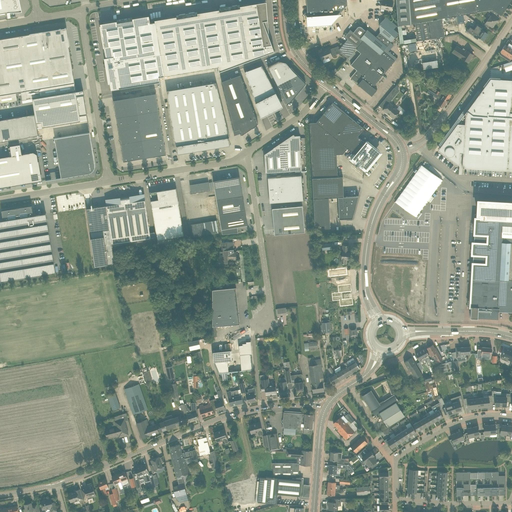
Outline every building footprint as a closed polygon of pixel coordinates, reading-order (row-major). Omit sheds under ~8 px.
[(0,0),(0,13),(8,12),(14,11),(19,10),(18,2),(19,2),(18,0),(17,0),(0,0)] [(306,0),(308,17),(318,17),(318,24),(329,23),(328,16),(338,15),(347,4),(346,0),(306,0)] [(381,8),(386,9),(392,10),(393,2),(382,0),(381,8)] [(411,24),(408,0),(396,0),(398,25),(411,24)] [(486,10),(487,10),(492,9),(498,13),(501,15),(511,0),(409,0),(411,22),(411,23),(441,18),(456,15),(462,14),(486,10)] [(269,37),(267,14),(266,1),(240,6),(240,8),(219,11),(219,9),(197,13),(198,15),(177,18),(176,16),(155,20),(155,22),(164,76),(218,67),(219,72),(274,51),(269,37)] [(492,9),(487,10),(491,14),(484,24),(489,28),(490,26),(492,28),(499,18),(496,16),(498,13),(492,9)] [(164,76),(155,22),(150,23),(149,15),(132,18),(133,20),(117,23),(117,21),(100,23),(106,57),(104,58),(106,69),(108,69),(111,89),(160,81),(159,77),(164,76)] [(357,28),(353,32),(363,40),(380,55),(383,51),(387,46),(391,41),(391,42),(398,33),(394,29),(396,26),(386,17),(383,20),(379,24),(380,32),(375,37),(367,30),(366,31),(361,27),(360,27),(359,27),(358,27),(357,27),(357,28)] [(414,23),(418,41),(445,36),(441,18),(414,23)] [(466,31),(469,33),(473,36),(474,34),(483,40),(487,34),(482,30),(483,28),(477,23),(473,28),(469,25),(466,31)] [(29,34),(21,36),(29,90),(74,83),(75,83),(69,48),(66,28),(64,28),(61,29),(59,29),(29,34)] [(348,58),(356,49),(355,49),(363,40),(353,32),(350,30),(344,37),(347,39),(339,49),(348,58)] [(0,94),(29,90),(21,36),(0,39),(0,94)] [(356,83),(361,77),(373,63),(380,55),(363,40),(355,49),(356,49),(361,53),(350,65),(357,70),(350,78),(356,83)] [(461,58),(468,62),(473,55),(463,48),(462,49),(456,45),(452,52),(461,58)] [(500,52),(511,59),(511,57),(511,49),(505,45),(500,52)] [(332,56),(336,54),(333,48),(329,50),(329,48),(318,53),(322,61),(332,56)] [(373,63),(361,77),(363,79),(358,84),(372,96),(377,90),(373,87),(394,61),(383,51),(380,55),(373,63)] [(268,66),(287,104),(290,103),(306,84),(292,70),(286,63),(279,61),(268,66)] [(283,106),(262,65),(244,72),(261,117),(283,106)] [(258,124),(240,75),(221,82),(233,132),(237,130),(241,135),(242,134),(242,135),(257,125),(257,124),(258,124)] [(441,145),(438,150),(459,165),(460,152),(463,153),(462,168),(511,170),(511,79),(490,79),(482,90),(441,145)] [(231,145),(216,82),(166,90),(176,146),(177,153),(231,145)] [(425,86),(429,89),(447,101),(451,95),(446,91),(444,95),(429,85),(430,83),(428,82),(427,83),(426,85),(425,86)] [(158,97),(159,97),(158,88),(147,89),(147,93),(157,93),(158,97)] [(386,97),(390,101),(399,92),(394,88),(386,97)] [(447,101),(429,89),(427,93),(429,94),(431,94),(440,100),(438,104),(443,107),(447,101)] [(75,91),(32,99),(35,114),(36,123),(41,122),(42,127),(80,121),(79,116),(87,115),(85,103),(83,103),(83,99),(84,99),(83,95),(76,96),(75,91)] [(113,100),(123,161),(166,154),(156,93),(113,100)] [(338,197),(344,197),(343,176),(338,177),(336,154),(342,154),(347,148),(355,154),(351,159),(357,164),(355,166),(357,167),(359,166),(360,167),(365,171),(380,153),(366,141),(365,142),(357,136),(364,128),(333,102),(316,122),(309,122),(315,225),(325,225),(325,228),(330,228),(329,198),(338,197)] [(382,110),(393,119),(400,111),(389,102),(382,110)] [(38,135),(34,114),(3,119),(0,119),(0,141),(6,140),(38,135)] [(61,178),(88,173),(90,173),(91,172),(92,172),(93,171),(94,169),(94,168),(95,167),(95,166),(95,164),(89,132),(55,138),(61,178)] [(301,170),(300,135),(295,136),(294,134),(269,150),(269,151),(264,154),(265,173),(301,170)] [(10,156),(0,157),(0,187),(42,181),(39,161),(38,161),(37,154),(34,152),(21,154),(19,144),(9,146),(10,156)] [(421,165),(395,202),(416,217),(427,201),(430,203),(434,197),(431,196),(442,180),(421,165)] [(275,198),(276,202),(303,200),(301,175),(268,178),(269,191),(270,191),(271,198),(275,198)] [(212,181),(213,181),(221,229),(247,225),(247,226),(248,226),(248,224),(247,225),(240,180),(236,177),(214,181),(212,181)] [(210,190),(208,182),(208,183),(192,185),(193,193),(210,190)] [(176,188),(149,192),(157,241),(174,238),(174,233),(183,231),(176,188)] [(88,218),(95,266),(114,263),(115,263),(112,248),(112,244),(151,238),(145,200),(138,201),(137,195),(112,199),(113,204),(106,205),(106,206),(91,209),(93,217),(88,218)] [(351,210),(351,205),(356,205),(358,196),(353,196),(348,196),(344,197),(338,197),(339,219),(347,219),(347,220),(352,220),(352,216),(352,210),(351,210)] [(471,306),(470,317),(473,318),(478,318),(478,317),(497,318),(498,311),(511,311),(511,201),(478,200),(477,213),(480,213),(480,214),(480,218),(479,218),(479,220),(477,222),(475,222),(474,243),(473,243),(473,244),(471,244),(471,247),(473,247),(472,249),(471,249),(470,253),(472,253),(472,254),(473,254),(473,266),(472,266),(472,271),(471,271),(472,271),(472,276),(471,300),(470,306),(471,306)] [(1,210),(3,220),(0,220),(0,277),(1,282),(56,273),(46,213),(33,215),(32,205),(1,210)] [(272,208),(272,213),(274,235),(305,232),(302,206),(272,208)] [(219,232),(217,220),(204,222),(206,234),(219,232)] [(321,239),(322,250),(333,249),(332,241),(328,242),(327,238),(321,239)] [(219,251),(219,263),(228,263),(228,260),(236,260),(236,252),(233,252),(233,250),(233,249),(233,242),(222,242),(222,251),(219,251)] [(348,252),(348,246),(342,245),(341,255),(339,255),(338,263),(346,264),(347,259),(349,260),(350,253),(348,252)] [(345,268),(327,270),(327,277),(346,275),(345,268)] [(236,287),(212,290),(212,326),(240,324),(239,322),(236,289),(236,287)] [(331,332),(330,324),(330,322),(322,323),(323,333),(331,332)] [(349,328),(350,337),(357,336),(356,327),(349,328)] [(198,340),(188,342),(190,350),(200,348),(198,340)] [(243,345),(239,346),(240,355),(252,354),(251,341),(246,342),(246,343),(242,344),(243,345)] [(304,343),(305,351),(309,350),(309,349),(318,348),(317,341),(308,343),(304,343)] [(441,361),(442,360),(438,352),(435,348),(433,345),(427,348),(429,351),(428,352),(431,356),(432,358),(433,357),(437,363),(438,362),(442,369),(443,369),(445,368),(441,361)] [(461,359),(461,356),(466,355),(466,354),(470,354),(470,353),(471,352),(471,350),(470,350),(470,347),(456,347),(456,355),(456,354),(457,359),(457,360),(453,361),(455,369),(459,369),(458,362),(459,362),(459,359),(461,359)] [(477,357),(477,358),(481,358),(482,354),(491,355),(491,354),(492,353),(492,351),(491,351),(492,348),(478,347),(477,353),(477,357)] [(501,359),(507,361),(508,360),(511,361),(510,365),(511,365),(511,349),(511,350),(505,348),(501,356),(502,356),(501,359)] [(419,362),(425,359),(428,366),(431,365),(428,355),(425,349),(415,354),(419,362)] [(232,360),(231,350),(213,352),(214,362),(232,360)] [(313,360),(313,357),(308,358),(313,393),(324,391),(323,382),(324,382),(321,359),(313,360)] [(353,358),(347,362),(349,365),(348,365),(352,373),(359,369),(353,358)] [(408,369),(409,368),(415,378),(422,374),(411,358),(404,362),(408,369)] [(345,366),(341,369),(341,370),(345,377),(352,373),(348,365),(349,365),(347,362),(344,364),(345,366)] [(165,367),(168,379),(175,377),(172,366),(165,367)] [(340,380),(335,373),(334,373),(330,367),(328,369),(331,375),(330,376),(334,384),(340,380)] [(341,369),(335,373),(340,380),(345,377),(341,370),(341,369)] [(294,379),(294,382),(295,387),(296,387),(297,391),(303,390),(303,386),(304,386),(302,374),(297,375),(298,378),(294,379)] [(260,375),(261,385),(262,391),(265,391),(266,396),(270,395),(270,396),(272,395),(276,395),(275,385),(269,385),(268,379),(264,379),(264,375),(260,375)] [(393,378),(386,380),(388,384),(391,394),(398,391),(395,382),(393,378)] [(278,386),(280,397),(288,396),(287,386),(287,387),(286,381),(279,382),(280,386),(278,386)] [(170,384),(174,400),(179,399),(176,383),(170,384)] [(124,389),(133,415),(148,410),(139,384),(124,389)] [(249,392),(245,393),(246,395),(248,402),(255,400),(254,394),(255,394),(256,393),(255,389),(255,387),(252,388),(252,389),(248,390),(249,392)] [(230,391),(231,391),(226,392),(230,406),(243,403),(241,395),(239,395),(238,390),(230,392),(230,391)] [(396,402),(398,401),(394,395),(379,404),(371,390),(363,395),(375,415),(379,413),(387,426),(404,416),(396,402)] [(482,395),(484,407),(489,406),(489,401),(491,401),(492,390),(491,390),(491,395),(488,395),(488,394),(482,395)] [(492,390),(491,401),(492,401),(492,397),(495,397),(495,406),(500,406),(501,394),(495,394),(496,391),(492,390)] [(115,392),(107,395),(112,410),(113,410),(120,407),(115,392)] [(501,394),(500,406),(506,406),(506,402),(509,402),(510,396),(506,395),(501,394)] [(468,404),(468,408),(474,408),(472,396),(467,396),(467,397),(463,397),(465,404),(468,404)] [(452,404),(455,413),(459,412),(459,411),(461,410),(460,407),(464,406),(461,397),(457,399),(458,402),(452,404)] [(209,401),(210,402),(211,406),(213,410),(216,408),(217,411),(225,408),(222,401),(217,403),(216,398),(209,401)] [(187,415),(188,417),(190,421),(197,419),(195,413),(198,412),(196,409),(196,402),(191,403),(191,410),(190,410),(191,414),(187,415)] [(210,402),(207,403),(208,404),(203,406),(203,404),(199,405),(200,407),(199,407),(202,417),(214,413),(213,410),(211,406),(210,402)] [(452,404),(445,406),(448,414),(451,414),(455,413),(452,404)] [(443,417),(438,410),(434,412),(438,419),(443,417)] [(312,428),(313,414),(283,412),(282,428),(301,429),(301,424),(304,424),(304,428),(312,428)] [(438,419),(434,412),(430,414),(434,422),(438,419)] [(105,429),(106,434),(108,438),(119,435),(119,437),(128,434),(125,421),(128,420),(126,413),(114,417),(115,421),(114,421),(116,426),(105,429)] [(434,422),(430,414),(426,417),(430,424),(434,422)] [(163,421),(157,423),(158,427),(160,432),(183,424),(182,419),(180,415),(172,418),(172,416),(171,415),(162,418),(162,420),(163,421)] [(333,423),(338,429),(337,430),(345,439),(354,431),(346,422),(348,421),(343,415),(333,423)] [(430,424),(426,417),(422,419),(426,427),(430,424)] [(136,423),(141,438),(159,432),(156,424),(149,426),(147,419),(136,423)] [(426,427),(422,419),(417,422),(422,429),(426,427)] [(253,425),(249,426),(251,434),(257,433),(258,435),(263,434),(262,431),(260,422),(253,424),(253,425)] [(422,429),(417,422),(413,424),(417,431),(422,429)] [(416,432),(411,425),(407,428),(412,435),(416,432)] [(506,434),(507,425),(501,425),(501,429),(498,428),(498,433),(506,434)] [(474,436),(472,427),(467,428),(468,432),(465,433),(466,438),(474,436)] [(412,435),(407,428),(403,430),(408,437),(412,435)] [(222,440),(223,444),(228,442),(224,429),(213,433),(217,442),(222,440)] [(408,437),(403,430),(399,433),(404,440),(408,437)] [(464,439),(460,431),(455,433),(459,441),(464,439)] [(267,435),(270,450),(279,449),(277,433),(272,434),(273,434),(272,434),(271,434),(267,435)] [(350,446),(356,453),(367,443),(369,441),(363,433),(360,435),(361,436),(350,446)] [(404,440),(399,433),(395,436),(400,443),(404,440)] [(459,441),(455,433),(450,435),(452,439),(449,440),(452,444),(459,441)] [(205,436),(195,439),(198,445),(196,445),(200,455),(210,452),(205,436)] [(400,443),(395,436),(391,438),(396,445),(400,443)] [(396,445),(391,438),(390,437),(384,441),(388,445),(389,444),(391,448),(396,445)] [(230,441),(234,451),(238,450),(235,439),(230,441)] [(186,459),(192,457),(192,459),(197,458),(195,454),(191,455),(184,457),(183,453),(182,453),(179,444),(170,447),(172,455),(171,456),(172,461),(177,477),(189,474),(186,459)] [(272,463),(273,477),(291,477),(294,477),(299,476),(299,465),(310,465),(311,451),(287,449),(286,456),(297,457),(296,463),(272,463)] [(365,462),(374,455),(370,451),(362,457),(364,460),(361,462),(363,464),(365,462)] [(338,460),(338,463),(349,464),(349,461),(345,460),(345,458),(341,458),(342,453),(331,452),(330,460),(338,460)] [(368,467),(376,460),(373,456),(374,455),(365,462),(368,467)] [(210,461),(209,461),(210,465),(211,465),(212,469),(218,467),(216,456),(211,458),(211,460),(210,461)] [(149,464),(153,473),(157,472),(156,469),(163,467),(161,463),(162,463),(160,459),(159,459),(158,457),(150,460),(152,463),(149,464)] [(349,464),(338,463),(338,466),(329,465),(329,473),(336,473),(337,468),(348,469),(348,464),(349,464)] [(144,478),(145,482),(150,481),(153,490),(156,489),(152,474),(149,475),(149,472),(145,464),(142,465),(141,464),(139,465),(143,474),(144,478)] [(132,474),(136,488),(140,487),(138,478),(139,478),(141,478),(143,479),(144,478),(143,474),(139,465),(137,466),(137,467),(134,469),(136,473),(132,474)] [(118,474),(121,481),(123,485),(129,483),(127,478),(124,471),(121,473),(121,472),(118,473),(118,474)] [(115,475),(112,477),(115,484),(118,483),(120,489),(119,489),(121,493),(125,492),(124,489),(123,488),(123,485),(121,481),(118,474),(117,474),(115,474),(115,475)] [(291,477),(273,477),(273,478),(266,477),(266,478),(260,477),(258,494),(256,493),(255,502),(276,503),(277,494),(299,496),(300,485),(301,478),(291,477)] [(105,480),(98,483),(102,493),(106,492),(105,488),(108,486),(105,480)] [(173,487),(176,497),(187,494),(184,484),(173,487)] [(95,494),(92,486),(91,485),(89,486),(89,487),(85,488),(85,487),(81,488),(84,499),(89,498),(91,497),(92,496),(91,496),(95,494)] [(300,485),(299,496),(308,496),(309,486),(300,485)] [(370,495),(369,486),(356,488),(357,496),(370,495)] [(68,494),(71,503),(83,499),(80,489),(74,491),(75,492),(68,494)] [(41,506),(39,507),(39,511),(44,511),(45,511),(44,509),(50,508),(51,511),(52,511),(57,511),(55,502),(52,502),(51,498),(40,501),(41,506)] [(346,502),(346,498),(332,498),(332,502),(328,502),(328,510),(338,510),(338,506),(341,506),(341,502),(346,502)] [(25,509),(24,509),(25,511),(31,511),(32,511),(38,511),(36,504),(32,506),(31,503),(24,505),(25,509)]
